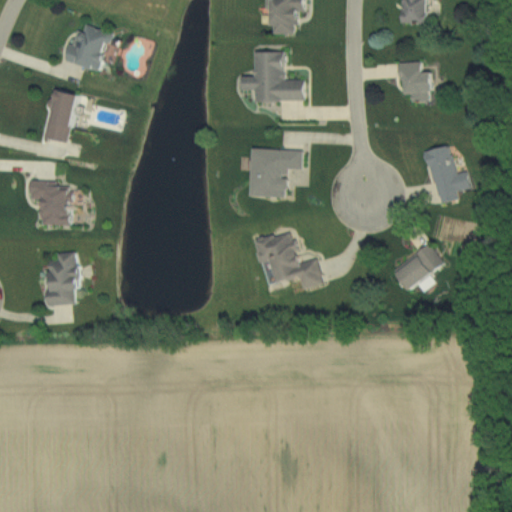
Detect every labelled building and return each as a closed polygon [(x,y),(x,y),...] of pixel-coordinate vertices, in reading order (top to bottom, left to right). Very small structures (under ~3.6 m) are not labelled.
[(276,0),(275,33),(306,34),(307,0),(276,0)] [(107,71),(119,32),(83,21),(71,61),(107,71)] [(289,51),(260,51),(260,76),(248,76),(248,90),(259,89),(260,101),(309,100),(309,79),(289,79),(289,51)] [(438,91),(439,72),(427,72),(428,63),(404,62),(403,94),(416,95),(416,100),(433,100),(433,91),(438,91)] [(84,94),(60,89),(51,137),(75,142),(84,94)] [(460,174),(453,145),(430,151),(443,204),(463,200),(461,192),(475,188),(471,171),(460,174)] [(255,196),(293,197),(294,169),(307,169),(307,150),(256,148),(255,196)] [(35,182),(35,200),(49,200),(49,224),(78,224),(78,183),(35,182)] [(308,288),(327,284),(322,259),(304,263),(298,231),(262,239),(271,284),(306,277),(308,288)] [(415,290),(447,264),(431,245),(399,271),(415,290)] [(53,306),(80,304),(79,290),(86,289),(83,252),(62,253),(62,259),(54,260),(56,290),(52,291),(53,306)]
